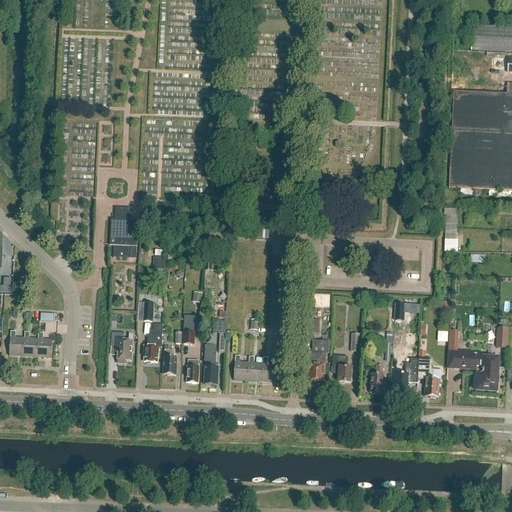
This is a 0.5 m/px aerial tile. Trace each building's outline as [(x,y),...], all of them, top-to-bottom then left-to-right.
[(511,53),(511,28),(472,27),(471,52),(511,53)] [(453,92),(449,189),(511,192),(511,94),(498,94),(453,92)] [(131,222),(131,209),(115,209),(115,221),(111,221),(110,246),(113,246),(113,259),(136,260),(138,222),(131,222)] [(311,228),(311,222),(297,221),(298,216),(290,215),(289,227),(311,228)] [(445,229),(456,229),(457,217),(446,216),(445,229)] [(270,224),(246,223),(245,239),(269,240),(270,224)] [(456,248),(456,229),(445,229),(445,253),(455,253),(455,248),(456,248)] [(154,259),(154,268),(163,269),(164,259),(154,259)] [(202,295),(194,294),(193,301),(201,302),(202,295)] [(451,303),(441,303),(440,312),(450,313),(451,303)] [(153,305),(145,304),(144,323),(152,323),(153,305)] [(411,314),(411,306),(396,305),(395,322),(403,323),(404,314),(411,314)] [(319,335),(320,321),(306,320),(306,334),(319,335)] [(161,349),(163,326),(154,326),(154,332),(151,332),(150,336),(148,336),(147,347),(144,347),(144,355),(145,355),(144,363),(157,364),(158,348),(161,349)] [(496,344),(507,345),(508,330),(497,330),(496,344)] [(24,340),(15,339),(16,333),(10,333),(10,339),(9,358),(23,358),(24,340)] [(194,346),(195,334),(183,333),(182,345),(194,346)] [(38,341),(29,340),(29,334),(24,334),(24,340),(23,358),(37,359),(38,341)] [(38,341),(37,359),(51,360),(52,342),(43,341),(43,335),(43,334),(38,334),(38,341)] [(132,363),(133,342),(122,342),(123,335),(112,334),(110,355),(118,356),(117,365),(127,365),(127,362),(132,363)] [(359,353),(360,335),(352,335),(351,353),(359,353)] [(205,363),(205,368),(204,386),(217,387),(218,369),(215,369),(216,349),(206,348),(206,346),(205,346),(204,363),(205,363)] [(174,376),(176,375),(177,359),(174,359),(174,352),(164,351),(163,376),(174,376)] [(497,393),(498,369),(487,369),(487,366),(492,364),(492,359),(483,358),(483,355),(455,353),(453,370),(476,372),(475,392),(497,393)] [(324,383),(325,354),(307,354),(307,363),(306,363),(305,374),(308,374),(308,382),(324,383)] [(248,383),(249,364),(240,364),(241,357),(235,357),(235,364),(234,382),(248,383)] [(351,384),(352,369),(347,369),(347,358),(333,357),(332,368),(331,370),(331,373),(332,374),(338,375),(338,383),(351,384)] [(262,383),(263,365),(254,365),(254,358),(249,358),(249,364),(248,383),(262,383)] [(263,365),(262,383),(276,384),(277,366),(268,366),(268,359),(263,359),(263,365)] [(442,371),(433,371),(431,370),(431,366),(429,366),(430,359),(419,359),(419,360),(418,373),(418,381),(420,381),(426,381),(425,398),(430,398),(430,399),(436,400),(436,399),(438,399),(439,381),(441,381),(442,371)] [(419,360),(411,360),(410,365),(405,365),(404,372),(404,375),(397,374),(396,396),(409,397),(409,388),(407,388),(408,384),(417,385),(418,381),(418,373),(419,360)] [(198,368),(199,362),(188,362),(188,368),(187,384),(191,384),(191,385),(196,385),(196,384),(198,384),(199,369),(198,368)] [(382,373),(382,367),(376,366),(375,372),(370,372),(369,395),(382,395),(383,373),(382,373)]
